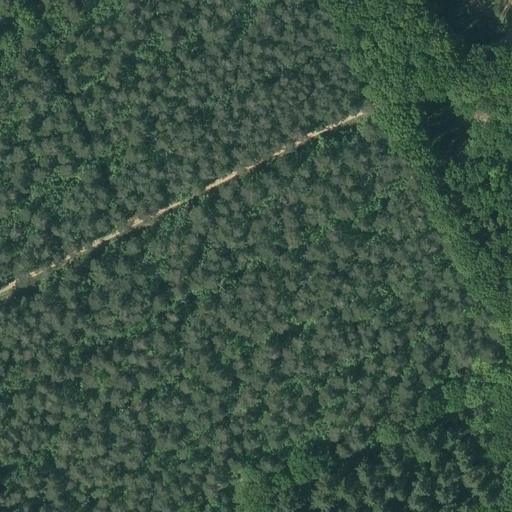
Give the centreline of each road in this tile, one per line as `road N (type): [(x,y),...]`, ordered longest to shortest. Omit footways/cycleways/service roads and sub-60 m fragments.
road 1 (track): [(511,28),(0,286)]
road 2 (track): [(161,511),(495,347),(511,319)]
road 3 (track): [(340,0),(511,320)]
